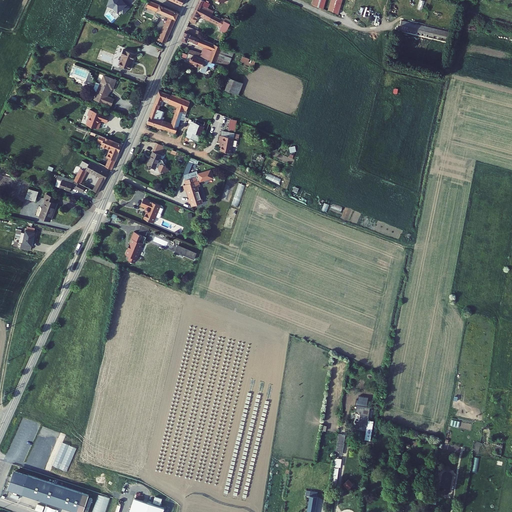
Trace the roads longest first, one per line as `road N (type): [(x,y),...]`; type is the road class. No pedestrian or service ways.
road 1 (track): [(136,128),(407,246)]
road 2 (tertiary): [(191,0),(107,192)]
road 3 (track): [(0,393),(16,311),(51,249)]
road 4 (tertiary): [(55,310),(0,434)]
road 5 (tertiary): [(107,192),(55,310)]
road 6 (tertiary): [(55,310),(107,192)]
